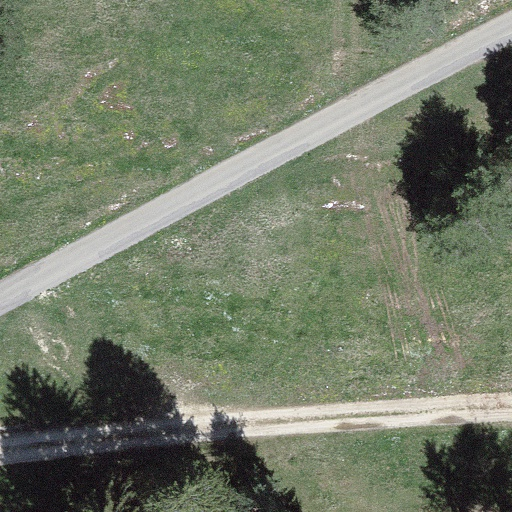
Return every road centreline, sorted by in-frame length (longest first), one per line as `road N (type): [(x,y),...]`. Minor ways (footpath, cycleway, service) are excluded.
road 1 (unclassified): [(511,33),(245,172),(0,316)]
road 2 (track): [(0,465),(511,423)]
